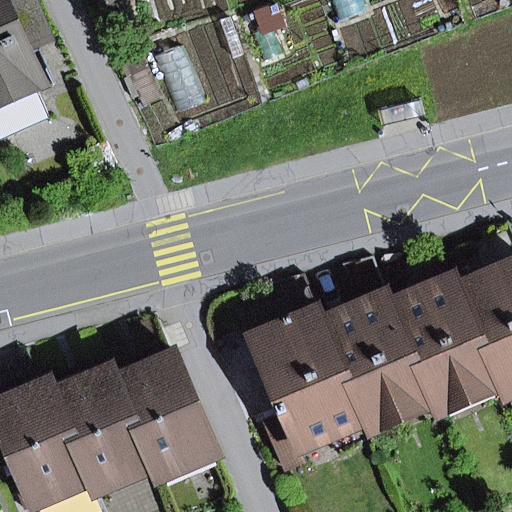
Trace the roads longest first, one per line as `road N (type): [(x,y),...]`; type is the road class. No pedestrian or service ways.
road 1 (tertiary): [(169,250),(511,161)]
road 2 (residential): [(270,511),(169,250)]
road 3 (residential): [(63,0),(169,250)]
road 4 (tertiary): [(0,293),(169,250)]
